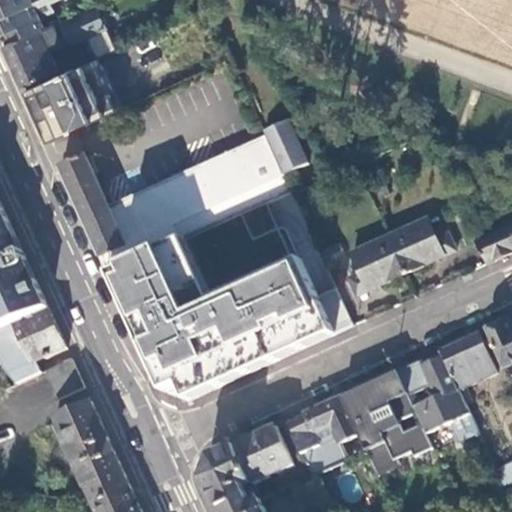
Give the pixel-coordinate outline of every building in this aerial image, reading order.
[(56,0),(0,0),(0,31),(6,46),(46,28),(43,21),(53,17),(47,4),(56,0)] [(62,30),(59,23),(47,29),(46,28),(6,46),(17,69),(25,86),(60,70),(45,38),(62,30)] [(39,118),(51,143),(122,110),(99,60),(76,71),(75,70),(27,91),(39,118)] [(311,166),(291,123),(266,134),(268,140),(286,177),(311,166)] [(178,241),(291,190),(286,177),(268,140),(111,210),(88,159),(63,170),(91,230),(111,274),(124,268),(123,265),(160,249),(178,241)] [(0,332),(50,309),(29,262),(1,201),(0,199),(0,332)] [(428,222),(391,239),(408,276),(457,253),(449,237),(438,242),(428,222)] [(511,255),(511,227),(477,243),(488,266),(511,255)] [(408,276),(391,239),(353,256),(362,276),(351,282),(359,298),(408,276)] [(124,268),(111,274),(159,386),(171,380),(179,398),(334,332),(301,258),(206,302),(178,241),(160,249),(123,265),(124,268)] [(348,259),(341,245),(324,253),(330,267),(348,259)] [(511,323),(511,321),(503,325),(489,331),(506,369),(511,366),(511,323)] [(498,374),(481,335),(462,344),(443,352),(460,390),(462,390),(498,374)] [(460,390),(443,352),(423,361),(399,372),(411,397),(432,387),(437,398),(416,408),(419,414),(424,426),(428,436),(474,415),(462,390),(460,390)] [(71,357),(44,370),(58,400),(85,387),(71,357)] [(411,397),(399,372),(384,379),(343,398),(361,436),(380,477),(402,467),(399,459),(413,453),(415,458),(435,449),(428,436),(424,426),(406,434),(400,422),(419,414),(416,408),(411,397)] [(350,462),(342,444),(361,436),(343,398),(328,405),(288,423),(314,478),(350,462)] [(296,467),(278,428),(259,437),(237,447),(255,485),(296,467)] [(266,511),(255,485),(237,447),(213,458),(205,481),(218,511),(266,511)] [(511,465),(499,471),(506,486),(511,483),(511,465)] [(298,511),(316,511),(328,508),(315,480),(289,491),(298,511)] [(143,511),(134,490),(95,502),(99,511),(143,511)]
